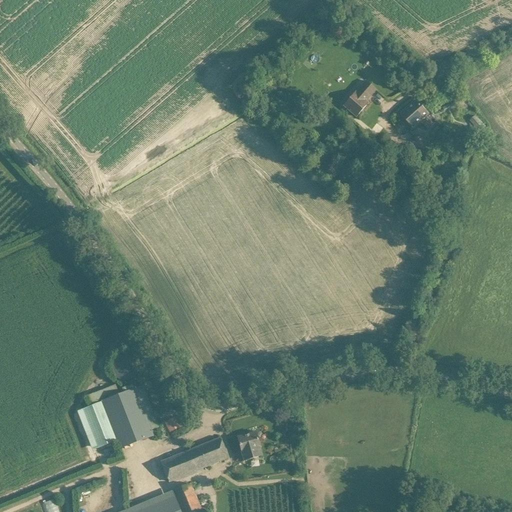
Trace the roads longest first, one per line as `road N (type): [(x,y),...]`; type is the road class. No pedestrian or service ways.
road 1 (unclassified): [(393,367),(237,404),(211,400),(0,126)]
road 2 (unclassified): [(393,367),(441,240),(405,189),(388,107),(511,37)]
road 3 (unclassified): [(511,389),(393,367)]
